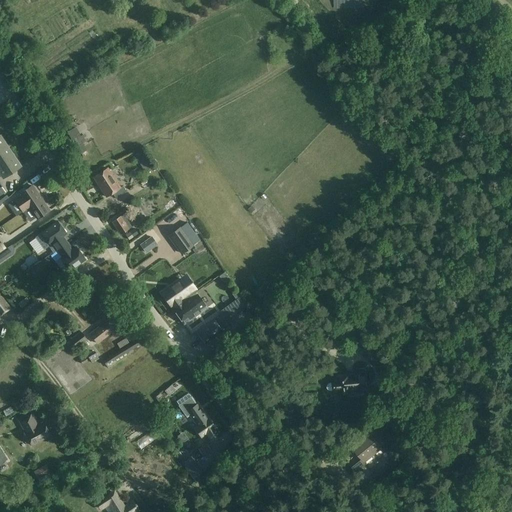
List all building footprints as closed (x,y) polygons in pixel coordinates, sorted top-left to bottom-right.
[(20,60),(23,65),(29,61),(25,56),(20,60)] [(0,136),(0,135),(0,174),(3,179),(21,167),(0,136)] [(134,154),(139,162),(148,157),(143,149),(134,154)] [(102,189),(101,190),(106,197),(112,193),(115,198),(126,191),(123,186),(120,188),(107,168),(93,177),(98,185),(99,184),(102,189)] [(29,207),(41,199),(37,193),(31,185),(20,193),(21,195),(14,199),(22,211),(29,207)] [(44,204),(41,199),(29,207),(37,219),(51,210),(46,203),(44,204)] [(120,217),(112,222),(120,235),(129,229),(128,229),(131,227),(127,220),(131,218),(127,213),(121,217),(120,217)] [(66,233),(57,221),(35,237),(44,250),(52,243),(57,250),(67,243),(62,236),(66,233)] [(188,223),(180,228),(192,245),(200,240),(188,223)] [(169,236),(181,253),(192,245),(180,228),(169,236)] [(134,229),(125,235),(129,240),(138,234),(134,229)] [(0,249),(8,253),(10,249),(24,254),(29,240),(17,236),(15,240),(2,236),(0,242),(0,249)] [(141,246),(147,254),(157,246),(152,238),(141,246)] [(67,243),(57,250),(62,257),(60,258),(69,271),(85,259),(76,247),(72,250),(67,243)] [(42,271),(49,266),(45,259),(37,264),(42,271)] [(0,277),(7,282),(15,269),(4,262),(0,269),(0,277)] [(157,269),(151,272),(155,279),(161,277),(157,269)] [(5,289),(15,293),(21,279),(11,275),(5,289)] [(186,276),(171,286),(172,287),(168,290),(167,289),(161,293),(173,309),(184,300),(192,295),(195,292),(197,291),(186,276)] [(195,292),(192,295),(184,300),(173,309),(184,324),(207,308),(195,292)] [(0,313),(0,314),(9,308),(0,294),(0,313)] [(226,327),(218,314),(196,330),(204,342),(226,327)] [(119,327),(112,318),(90,335),(97,344),(119,327)] [(87,340),(81,331),(69,340),(76,348),(76,347),(77,348),(80,345),(83,349),(88,345),(85,342),(87,340)] [(354,343),(366,359),(379,349),(366,333),(354,343)] [(129,343),(126,338),(116,343),(120,349),(129,343)] [(136,347),(139,345),(136,340),(103,361),(106,366),(113,361),(136,347)] [(331,391),(333,391),(333,392),(339,391),(340,396),(348,395),(348,390),(351,390),(351,391),(361,390),(361,389),(364,389),(363,371),(354,371),(354,376),(338,378),(338,381),(332,381),(332,382),(330,383),(329,383),(328,384),(327,385),(327,386),(327,387),(327,388),(327,389),(328,389),(328,390),(329,390),(330,391),(331,391)] [(168,395),(175,389),(170,385),(164,390),(168,395)] [(27,404),(24,398),(14,404),(17,409),(27,404)] [(200,425),(196,428),(204,439),(205,438),(208,442),(211,440),(220,434),(198,404),(197,405),(192,398),(181,406),(188,416),(191,415),(197,424),(198,423),(200,425)] [(19,420),(25,433),(24,433),(31,446),(50,436),(43,423),(37,426),(31,414),(19,420)] [(352,447),(365,463),(383,448),(369,432),(358,441),(359,442),(352,447)] [(196,447),(205,442),(202,438),(193,443),(196,447)] [(203,456),(211,451),(206,444),(198,449),(203,456)] [(184,458),(179,451),(176,454),(181,461),(184,458)] [(205,470),(193,454),(182,462),(194,478),(205,470)] [(38,480),(51,472),(46,464),(34,472),(38,480)] [(108,505),(113,511),(137,511),(138,511),(132,502),(126,506),(116,490),(96,503),(101,510),(108,505)]
